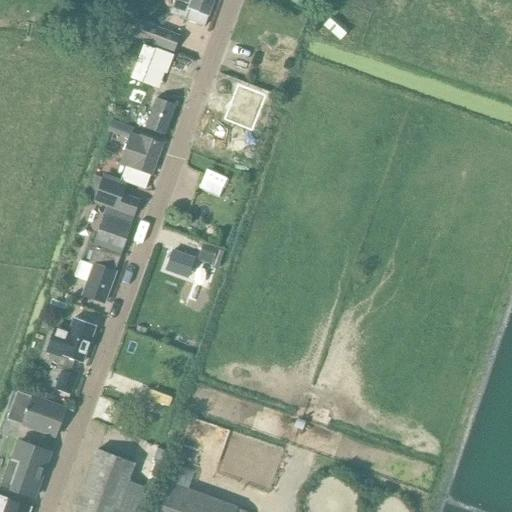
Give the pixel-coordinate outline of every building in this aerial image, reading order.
[(174,0),(170,14),(205,27),(208,17),(214,0),(174,0)] [(323,27),(340,41),(349,30),(332,16),(323,27)] [(180,36),(134,19),(128,34),(174,52),(180,36)] [(247,79),(270,88),(283,50),(261,42),(247,79)] [(133,88),(121,117),(141,125),(141,124),(146,125),(144,129),(164,136),(176,106),(151,97),(152,95),(133,88)] [(121,181),(145,190),(151,174),(152,174),(162,144),(130,133),(119,165),(126,167),(121,181)] [(120,196),(124,185),(100,178),(92,201),(116,209),(116,211),(135,217),(140,203),(120,196)] [(115,270),(132,225),(104,215),(102,219),(94,246),(88,263),(81,261),(75,278),(87,282),(83,295),(104,303),(116,270),(115,270)] [(162,271),(189,281),(196,262),(169,252),(162,271)] [(56,368),(63,370),(70,373),(74,361),(82,363),(95,325),(74,318),(67,336),(54,331),(47,351),(60,356),(56,368)] [(70,395),(77,376),(70,373),(63,370),(56,389),(70,395)] [(132,377),(114,427),(141,437),(160,388),(132,377)] [(39,400),(18,392),(8,420),(55,436),(65,409),(39,400)] [(41,393),(39,400),(53,405),(55,398),(41,393)] [(13,489),(33,496),(44,466),(49,452),(20,442),(14,457),(24,460),(13,489)] [(97,449),(74,511),(117,511),(136,464),(97,449)] [(168,481),(157,511),(236,511),(239,507),(168,481)] [(26,511),(28,509),(8,502),(4,511),(26,511)]
